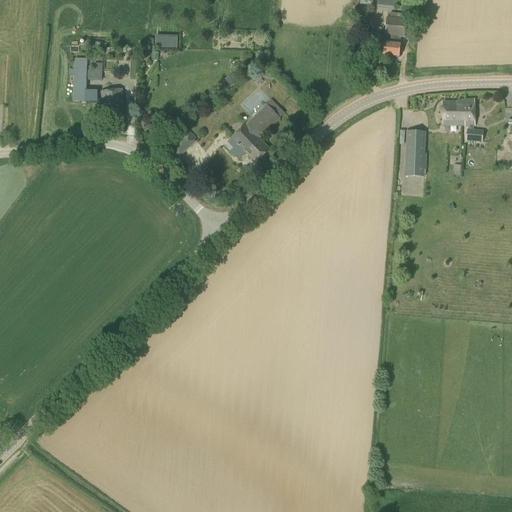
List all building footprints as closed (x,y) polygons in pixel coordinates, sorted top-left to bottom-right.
[(396,11),(397,0),(377,0),(376,8),(396,11)] [(404,39),(406,20),(386,18),(382,56),(399,58),(401,39),(404,39)] [(102,79),(102,71),(87,70),(87,60),(75,59),(73,102),(97,103),(98,92),(86,91),(86,78),(102,79)] [(234,76),(225,82),(230,89),(238,83),(234,76)] [(104,119),(125,117),(122,90),(101,92),(104,119)] [(256,163),(269,150),(259,139),(280,119),(274,112),(279,108),(271,100),(246,124),(231,138),(240,146),(246,153),(256,163)] [(474,128),(473,100),(457,101),(458,103),(443,103),(443,128),(469,128),(473,128),(474,128)] [(499,128),(510,128),(509,119),(510,119),(510,106),(498,106),(499,128)] [(473,128),(469,128),(470,130),(469,130),(467,130),(467,141),(467,142),(482,143),(483,131),(474,131),(473,128)] [(179,158),(196,142),(186,132),(170,149),(179,158)] [(406,147),(405,176),(423,177),(425,135),(425,133),(424,133),(407,132),(406,147)] [(438,143),(462,143),(462,132),(439,132),(438,143)] [(240,146),(232,154),(238,160),(246,153),(240,146)] [(445,163),(430,163),(430,180),(444,181),(445,163)]
